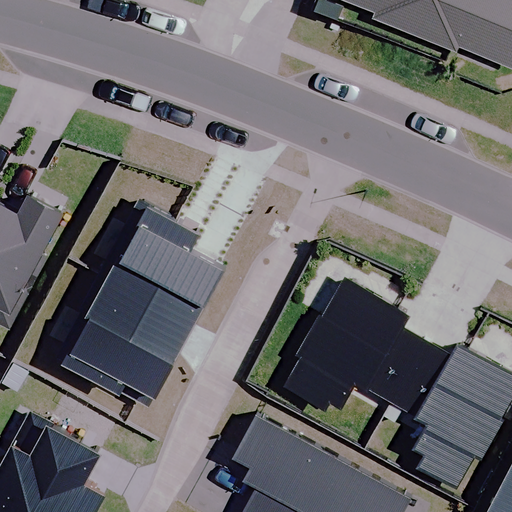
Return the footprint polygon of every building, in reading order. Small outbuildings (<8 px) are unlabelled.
[(511,0),(345,0),(374,12),(372,19),(453,52),(456,45),(511,67),(511,63),(511,0)] [(0,194),(9,179),(0,174),(0,194)] [(35,193),(9,179),(0,194),(0,309),(17,319),(55,249),(49,246),(78,193),(44,175),(35,193)] [(160,191),(150,186),(109,260),(206,313),(241,248),(204,228),(213,211),(164,184),(160,191)] [(206,313),(109,260),(63,344),(154,393),(166,370),(172,373),(206,313)] [(362,370),(401,391),(436,327),(411,313),(419,299),(355,264),(332,307),(328,304),(306,344),(310,346),(295,374),(334,395),(339,384),(351,391),(362,370)] [(464,343),(436,327),(401,391),(438,411),(425,435),(437,442),(430,454),(466,474),(483,442),(491,446),(510,411),(507,409),(511,399),(511,353),(471,331),(464,343)] [(59,412),(39,401),(0,471),(0,477),(64,511),(97,511),(118,475),(100,464),(116,434),(63,405),(59,412)] [(401,511),(416,485),(266,403),(245,442),(262,452),(254,465),(268,473),(246,511),(401,511)] [(511,511),(511,475),(500,499),(511,505),(507,511),(511,511)] [(64,511),(0,477),(0,511),(64,511)]
